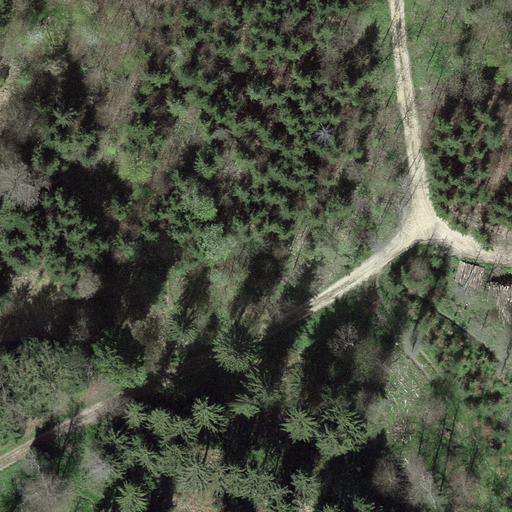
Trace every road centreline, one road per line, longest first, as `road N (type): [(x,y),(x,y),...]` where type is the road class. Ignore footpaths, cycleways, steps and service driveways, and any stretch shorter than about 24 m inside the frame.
road 1 (track): [(422,225),(330,296),(0,467)]
road 2 (track): [(400,0),(422,225),(486,253),(511,253)]
